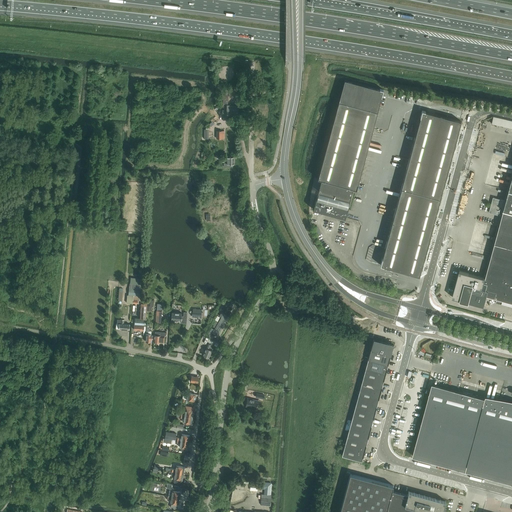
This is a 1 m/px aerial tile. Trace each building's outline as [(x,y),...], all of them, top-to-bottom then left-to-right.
[(321,180),(314,209),(345,218),(350,200),(353,188),(357,189),(358,182),(383,90),(345,80),(318,178),(318,179),(321,180)] [(229,104),(229,117),(239,118),(239,104),(229,104)] [(461,121),(422,111),(381,265),(419,276),(461,122),(461,121)] [(224,163),(224,167),(232,167),(232,164),(234,164),(234,157),(226,157),(226,159),(227,159),(227,163),(224,163)] [(511,180),(506,201),(493,197),(489,212),(502,216),(486,278),(483,288),(489,290),(487,296),(497,298),(496,302),(511,306),(511,180)] [(486,278),(460,271),(453,297),(468,302),(472,285),(478,287),(483,288),(486,278)] [(138,303),(140,304),(140,299),(139,299),(141,285),(140,285),(141,278),(131,277),(130,284),(129,284),(129,295),(127,295),(127,300),(127,303),(138,303)] [(478,287),(472,285),(468,302),(473,303),(478,287)] [(483,288),(478,287),(473,303),(478,304),(483,288)] [(487,296),(489,290),(483,288),(478,304),(484,306),(487,296)] [(147,304),(141,303),(140,318),(135,318),(134,330),(144,331),(143,335),(145,335),(146,319),(147,304)] [(172,312),(171,320),(181,320),(181,323),(186,323),(187,312),(184,312),(184,316),(182,316),(182,313),(172,312)] [(218,336),(229,316),(224,313),(214,330),(210,328),(208,334),(210,335),(208,338),(212,340),(214,336),(211,335),(212,333),(218,336)] [(129,324),(124,324),(124,320),(118,320),(118,324),(120,324),(119,329),(129,330),(129,324)] [(154,342),(160,343),(160,342),(164,343),(165,336),(166,335),(167,332),(155,332),(154,342)] [(391,355),(394,344),(374,339),(371,349),(391,355)] [(209,349),(211,345),(208,344),(203,355),(209,358),(212,350),(209,349)] [(391,355),(371,349),(368,360),(388,366),(391,355)] [(388,366),(368,360),(365,371),(385,376),(388,366)] [(385,376),(365,371),(362,381),(382,387),(385,376)] [(382,387),(362,381),(360,392),(379,397),(382,387)] [(463,392),(433,384),(413,456),(444,464),(463,392)] [(379,397),(360,392),(357,402),(377,408),(379,397)] [(494,400),(463,392),(444,464),(475,473),(494,400)] [(187,397),(183,396),(182,402),(184,402),(185,399),(195,401),(195,398),(197,398),(197,396),(196,395),(196,394),(188,393),(187,397)] [(257,404),(258,400),(256,400),(255,401),(248,399),(247,403),(246,402),(245,405),(246,405),(246,406),(251,407),(250,407),(254,408),(255,403),(257,404)] [(511,458),(511,405),(494,400),(475,473),(506,481),(511,458)] [(377,408),(357,402),(354,413),(374,419),(377,408)] [(194,412),(194,407),(186,406),(185,414),(179,413),(178,415),(193,417),(193,415),(194,414),(194,413),(194,412)] [(374,419),(354,413),(351,424),(371,429),(374,419)] [(193,417),(178,415),(177,418),(184,419),(184,423),(192,424),(192,423),(193,422),(193,421),(192,420),(193,417)] [(371,429),(351,424),(348,434),(368,440),(371,429)] [(166,431),(165,438),(175,440),(176,433),(166,431)] [(368,440),(348,434),(345,445),(365,450),(368,440)] [(189,442),(176,440),(176,443),(181,443),(180,447),(187,448),(188,448),(189,447),(189,446),(188,445),(189,442)] [(365,450),(345,445),(342,456),(362,461),(365,450)] [(183,474),(167,471),(169,471),(169,474),(175,475),(174,482),(180,483),(181,480),(182,480),(182,479),(183,479),(184,477),(183,477),(183,474)] [(386,511),(392,491),(393,485),(350,474),(339,511),(386,511)] [(179,498),(180,495),(181,495),(181,493),(180,492),(180,491),(178,491),(178,487),(173,486),(174,484),(168,483),(167,488),(171,489),(170,494),(167,493),(167,496),(179,498)] [(446,511),(445,510),(443,510),(446,501),(409,491),(408,495),(392,491),(386,511),(446,511)] [(179,498),(167,496),(166,499),(171,499),(170,503),(178,505),(178,504),(179,503),(180,501),(179,500),(179,498)]
